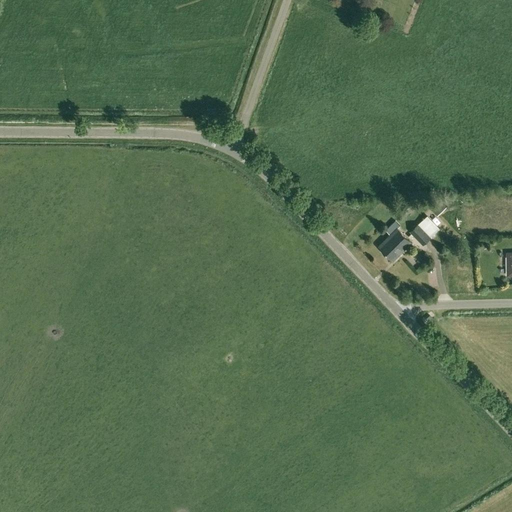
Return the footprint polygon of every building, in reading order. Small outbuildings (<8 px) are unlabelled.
[(402,25),(412,0),(399,0),(391,20),(402,25)] [(390,234),(378,246),(392,260),(411,242),(397,228),(400,225),(395,220),(385,229),(390,234)] [(418,225),(411,232),(423,245),(431,237),(430,237),(418,225)] [(410,250),(406,255),(416,263),(420,258),(410,250)] [(425,252),(421,256),(426,261),(430,257),(425,252)]
